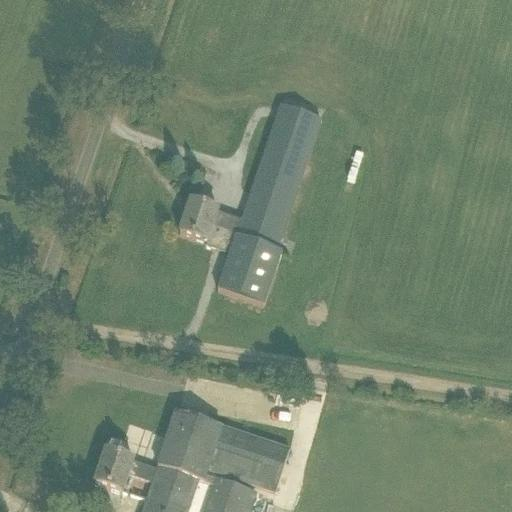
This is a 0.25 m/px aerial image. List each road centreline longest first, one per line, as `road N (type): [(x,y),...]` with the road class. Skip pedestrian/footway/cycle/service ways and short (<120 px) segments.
road 1 (track): [(511,401),(40,330)]
road 2 (unclassified): [(0,448),(155,0)]
